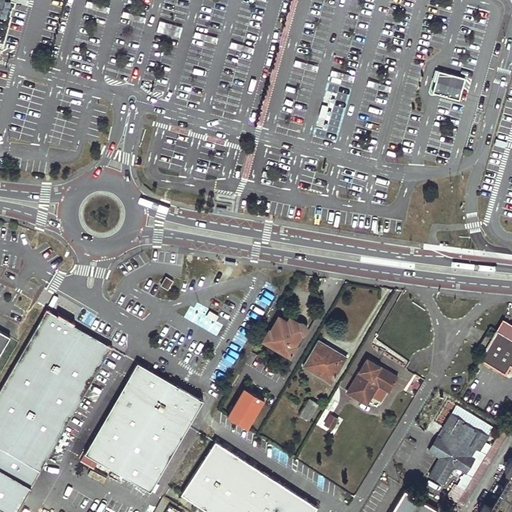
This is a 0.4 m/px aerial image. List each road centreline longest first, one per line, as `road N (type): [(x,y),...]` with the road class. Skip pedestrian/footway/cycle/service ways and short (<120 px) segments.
road 1 (tertiary): [(121,238),(176,238),(511,287)]
road 2 (tertiary): [(511,269),(180,217),(129,199)]
